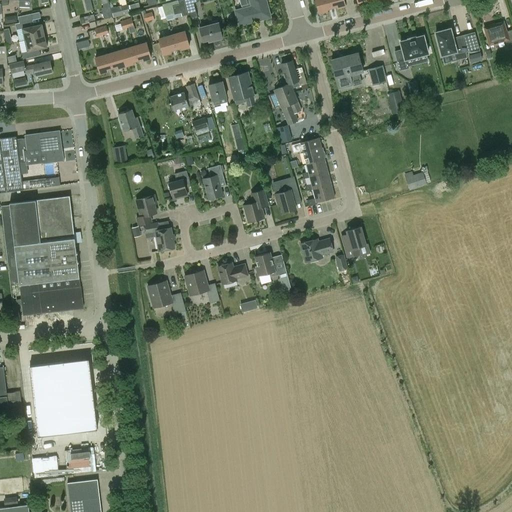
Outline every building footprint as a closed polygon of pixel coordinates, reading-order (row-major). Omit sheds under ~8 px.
[(84,0),(88,12),(93,11),(90,0),(84,0)] [(113,16),(111,10),(108,0),(101,0),(104,8),(101,9),(104,19),(113,16)] [(182,16),(188,15),(184,0),(180,0),(178,1),(178,0),(162,4),(164,13),(173,11),(174,15),(181,13),(182,16)] [(184,0),(188,15),(189,15),(190,19),(198,16),(195,4),(199,3),(198,0),(184,0)] [(239,0),(242,9),(235,11),(239,25),(256,21),(256,19),(264,17),(264,19),(270,17),(265,0),(239,0)] [(326,8),(332,7),(329,0),(315,0),(319,13),(327,11),(326,8)] [(128,5),(111,10),(113,16),(113,18),(130,14),(129,12),(128,7),(128,5)] [(152,12),(144,15),(146,22),(155,20),(152,12)] [(19,23),(32,20),(31,14),(18,17),(19,23)] [(79,18),(81,24),(95,20),(94,14),(79,18)] [(126,20),(128,29),(143,25),(140,14),(131,16),(131,18),(126,20)] [(25,40),(44,36),(42,24),(34,26),(32,20),(19,23),(15,24),(16,30),(22,29),(25,40)] [(123,30),(128,29),(126,20),(120,21),(123,30)] [(218,23),(217,20),(209,22),(210,25),(200,28),(203,41),(209,40),(209,42),(222,38),(218,23)] [(511,29),(506,31),(504,23),(494,26),(493,25),(484,27),(489,45),(503,41),(505,47),(511,45),(511,29)] [(100,28),(102,36),(109,34),(106,26),(100,28)] [(96,38),(102,36),(100,28),(94,30),(96,38)] [(450,28),(435,32),(442,55),(456,52),(456,54),(470,50),(467,38),(458,40),(458,42),(454,43),(450,28)] [(172,35),(176,48),(181,47),(182,49),(189,47),(185,31),(172,35)] [(170,50),(176,48),(172,35),(159,39),(164,54),(171,52),(170,50)] [(423,35),(415,38),(415,37),(408,39),(409,39),(400,42),(403,50),(395,52),(399,70),(408,68),(406,59),(428,53),(423,35)] [(44,36),(25,40),(27,51),(21,53),(23,59),(40,55),(39,49),(47,47),(44,36)] [(133,46),(137,60),(142,58),(143,61),(151,58),(146,42),(133,46)] [(132,61),(137,60),(133,46),(121,50),(125,66),(133,64),(132,61)] [(125,66),(121,50),(108,54),(112,67),(117,65),(118,68),(125,66)] [(357,53),(332,60),(338,84),(351,80),(349,75),(358,73),(362,72),(357,53)] [(471,63),(482,59),(480,53),(469,56),(471,63)] [(107,68),(112,67),(108,54),(95,58),(100,74),(108,71),(107,68)] [(290,83),(292,88),(306,84),(304,77),(298,79),(292,60),(288,62),(286,61),(284,61),(283,63),(281,64),(288,84),(290,83)] [(27,75),(35,73),(36,76),(52,72),(50,61),(25,67),(24,62),(10,65),(12,74),(26,71),(27,75)] [(382,66),(367,70),(372,86),(386,83),(382,66)] [(244,103),(242,98),(246,97),(249,106),(256,104),(248,72),(228,77),(234,100),(235,99),(236,105),(244,103)] [(222,81),(208,85),(214,106),(228,102),(222,81)] [(184,92),(169,97),(171,103),(169,103),(172,113),(174,112),(193,106),(192,102),(200,99),(194,83),(186,86),(188,93),(185,94),(184,92)] [(290,83),(288,84),(274,90),(288,125),(298,121),(295,113),(301,111),(297,101),(292,88),(290,83)] [(387,94),(392,115),(404,112),(399,91),(387,94)] [(135,118),(132,109),(118,114),(124,131),(132,128),(136,138),(143,136),(137,117),(135,118)] [(193,123),(196,132),(209,127),(206,119),(193,123)] [(242,139),(238,124),(232,126),(235,140),(242,139)] [(289,141),(303,134),(299,128),(285,135),(289,141)] [(73,160),(72,129),(63,130),(65,160),(73,160)] [(63,160),(59,131),(25,135),(27,150),(41,148),(42,159),(47,159),(47,163),(63,160)] [(17,140),(16,136),(0,138),(0,192),(7,192),(23,190),(22,182),(20,162),(26,162),(23,139),(17,140)] [(303,150),(321,145),(319,138),(291,145),(293,153),(303,151),(303,150)] [(303,151),(306,164),(324,159),(324,158),(326,157),(324,152),(323,152),(321,145),(303,150),(303,151)] [(125,146),(114,148),(117,164),(128,162),(125,146)] [(187,166),(194,164),(192,155),(185,157),(187,166)] [(182,156),(174,158),(176,165),(184,163),(182,156)] [(309,176),(328,172),(324,159),(306,164),(306,165),(308,172),(302,173),(303,178),(309,177),(309,176)] [(208,168),(211,177),(203,179),(209,199),(222,195),(219,183),(225,182),(220,165),(208,168)] [(174,199),(188,195),(185,188),(191,186),(186,170),(174,174),(176,180),(169,182),(174,199)] [(313,189),(331,184),(328,172),(309,176),(309,177),(311,184),(305,186),(307,191),(313,189)] [(413,177),(412,173),(405,175),(410,189),(426,184),(423,174),(413,177)] [(47,187),(46,179),(22,182),(23,190),(47,187)] [(296,209),(295,205),(301,203),(295,181),(280,185),(282,192),(275,194),(279,206),(281,206),(283,213),(296,209)] [(313,189),(315,198),(307,200),(309,206),(317,204),(317,202),(334,198),(331,184),(313,189)] [(249,222),(264,218),(261,207),(268,205),(264,190),(253,193),(255,202),(244,206),(249,222)] [(139,225),(151,222),(149,215),(156,213),(154,205),(156,204),(154,195),(136,200),(141,216),(136,218),(139,225)] [(83,308),(79,277),(75,238),(69,196),(35,200),(10,203),(10,205),(1,206),(10,279),(3,280),(3,285),(10,285),(14,312),(22,311),(23,316),(83,308)] [(159,230),(158,223),(144,225),(145,233),(155,232),(159,251),(174,248),(173,240),(171,228),(159,230)] [(132,228),(134,236),(140,234),(138,226),(132,228)] [(347,257),(360,254),(358,247),(366,245),(361,227),(347,231),(348,235),(341,236),(347,257)] [(333,251),(330,240),(329,239),(318,242),(317,239),(301,243),(307,262),(322,257),(321,255),(333,251)] [(271,257),(270,252),(255,256),(258,266),(256,266),(258,276),(269,273),(270,277),(279,275),(283,290),(291,288),(287,275),(282,255),(271,257)] [(348,269),(344,255),(336,258),(339,272),(348,269)] [(233,267),(232,263),(218,267),(223,284),(237,280),(236,278),(248,275),(245,264),(233,267)] [(190,295),(207,290),(210,303),(219,301),(214,283),(207,285),(203,270),(185,276),(190,295)] [(154,307),(172,302),(175,314),(185,311),(180,293),(170,295),(166,281),(148,286),(154,307)] [(90,359),(30,366),(39,445),(100,438),(90,359)] [(6,393),(3,367),(0,367),(0,417),(9,416),(8,409),(17,408),(18,415),(22,415),(19,391),(6,393)] [(57,463),(35,464),(36,476),(57,476),(57,463)] [(101,511),(97,479),(67,483),(70,511),(101,511)]
